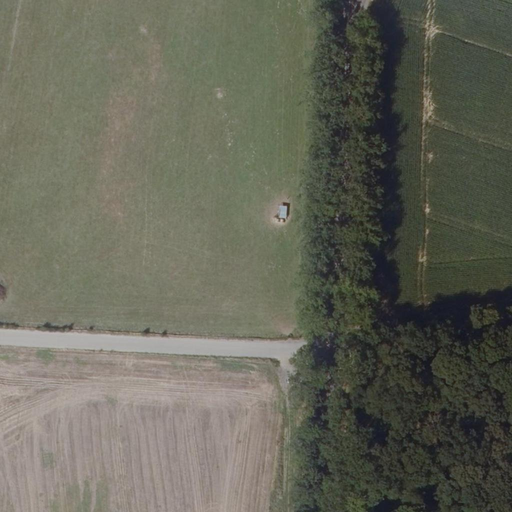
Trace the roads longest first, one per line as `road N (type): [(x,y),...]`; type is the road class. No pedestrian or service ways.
road 1 (tertiary): [(352,0),(328,511)]
road 2 (track): [(333,349),(0,335)]
road 3 (track): [(511,324),(335,322)]
